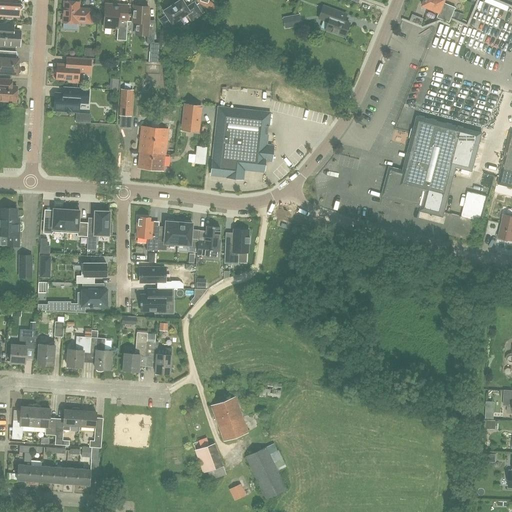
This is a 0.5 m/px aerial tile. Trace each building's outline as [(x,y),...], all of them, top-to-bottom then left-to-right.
[(6,19),(10,19),(13,19),(13,16),(20,16),(20,9),(21,9),(22,9),(23,9),(23,8),(23,7),(23,6),(23,5),(22,4),(21,4),(18,4),(17,0),(0,0),(0,15),(6,16),(6,19)] [(69,0),(69,2),(65,1),(64,22),(78,23),(78,21),(91,22),(92,9),(79,9),(79,2),(78,2),(78,0),(77,0),(69,0)] [(180,0),(163,11),(166,15),(160,20),(165,28),(171,23),(172,24),(173,23),(177,24),(180,22),(181,18),(187,14),(191,21),(202,14),(195,2),(187,7),(182,0),(180,0)] [(449,22),(451,17),(455,7),(444,3),(444,0),(422,0),(421,4),(423,4),(423,5),(439,12),(437,17),(449,22)] [(506,14),(507,10),(511,11),(511,4),(503,2),(500,12),(506,14)] [(137,6),(134,6),(133,22),(137,22),(136,35),(147,35),(147,43),(150,44),(149,62),(160,62),(159,43),(154,43),(155,31),(148,30),(149,20),(148,20),(149,7),(143,6),(143,5),(142,4),(141,3),(140,3),(139,3),(138,4),(137,4),(137,5),(137,6)] [(105,4),(104,27),(115,28),(118,28),(117,40),(126,41),(129,6),(120,5),(105,4)] [(345,37),(346,32),(350,23),(344,21),(347,14),(323,6),(319,18),(329,22),(326,30),(345,37)] [(457,13),(455,19),(461,22),(464,16),(457,13)] [(294,15),(282,17),(285,29),(296,27),(294,15)] [(20,46),(21,32),(21,31),(14,31),(14,24),(0,23),(0,45),(13,47),(13,45),(20,46)] [(85,49),(85,56),(94,57),(95,49),(85,49)] [(6,58),(6,51),(0,50),(0,73),(18,74),(18,73),(20,71),(20,67),(19,66),(19,59),(6,58)] [(90,70),(91,58),(66,57),(66,65),(57,64),(57,68),(55,69),(55,73),(57,75),(56,78),(69,79),(69,81),(78,82),(79,70),(90,70)] [(159,73),(160,65),(149,65),(145,65),(145,73),(159,73)] [(0,100),(16,101),(17,87),(12,87),(12,79),(0,78),(0,100)] [(88,101),(88,88),(63,86),(63,96),(61,96),(60,94),(55,93),(54,110),(65,111),(67,114),(71,111),(78,111),(79,100),(88,101)] [(120,115),(130,116),(132,90),(122,89),(120,115)] [(185,104),(182,130),(199,132),(202,106),(185,104)] [(270,116),(218,110),(211,175),(227,177),(242,179),(243,169),(263,172),(264,160),(271,161),(272,146),(266,145),(270,116)] [(479,143),(482,133),(417,116),(403,171),(389,167),(382,197),(421,207),(420,210),(443,216),(456,166),(472,170),(479,143)] [(165,155),(168,129),(142,126),(139,152),(140,152),(138,167),(163,170),(164,155),(165,155)] [(511,133),(510,133),(497,185),(511,188),(511,133)] [(468,191),(461,217),(482,222),(488,196),(468,191)] [(0,236),(8,236),(8,246),(19,246),(19,223),(17,223),(17,208),(1,208),(0,236)] [(43,231),(65,233),(66,209),(54,209),(53,216),(44,215),(43,231)] [(79,210),(66,209),(65,233),(78,234),(78,236),(87,236),(88,223),(79,222),(79,210)] [(110,211),(95,211),(94,223),(93,223),(92,234),(87,234),(87,249),(96,250),(96,235),(109,235),(109,233),(112,233),(112,224),(109,224),(110,211)] [(498,237),(511,239),(511,216),(504,214),(498,237)] [(150,217),(138,217),(137,227),(138,227),(137,237),(147,238),(146,250),(157,250),(157,249),(158,236),(159,226),(153,226),(153,221),(150,221),(150,217)] [(167,221),(166,221),(165,236),(158,236),(157,249),(166,250),(166,243),(177,244),(179,222),(174,222),(174,220),(167,219),(167,221)] [(197,252),(198,239),(191,238),(192,223),(191,223),(191,221),(185,220),(184,222),(179,222),(177,244),(188,245),(188,251),(197,252)] [(198,241),(197,254),(206,255),(209,256),(209,250),(218,251),(220,251),(220,241),(218,241),(220,227),(206,226),(206,231),(205,241),(198,241)] [(225,243),(224,263),(238,264),(238,262),(246,263),(247,252),(248,243),(249,243),(249,237),(248,237),(248,230),(234,229),(234,233),(233,243),(225,243)] [(32,257),(20,257),(20,277),(31,278),(32,257)] [(76,275),(76,283),(82,283),(94,283),(94,276),(106,276),(106,263),(81,263),(81,275),(76,275)] [(141,268),(141,282),(165,282),(165,268),(141,268)] [(82,292),(82,293),(84,293),(84,307),(85,307),(98,307),(98,305),(105,305),(105,301),(108,301),(108,290),(98,290),(98,284),(100,284),(100,283),(94,283),(82,283),(82,292)] [(155,313),(165,313),(165,301),(171,301),(171,288),(158,288),(158,289),(148,289),(148,295),(141,295),(141,310),(155,310),(155,313)] [(194,296),(198,300),(206,289),(194,289),(194,296)] [(55,321),(54,336),(63,337),(64,322),(55,321)] [(160,323),(159,330),(167,331),(168,323),(160,323)] [(21,329),(20,336),(19,345),(12,345),(11,362),(26,363),(27,348),(34,349),(36,330),(34,330),(35,326),(31,326),(30,327),(30,330),(21,329)] [(137,332),(136,340),(135,354),(124,353),(123,370),(139,371),(140,356),(145,357),(146,340),(147,338),(147,333),(137,332)] [(89,352),(90,337),(77,336),(76,349),(68,349),(67,366),(82,367),(83,352),(89,352)] [(94,368),(96,368),(96,370),(97,371),(99,371),(102,371),(103,370),(103,369),(110,369),(111,351),(104,350),(105,338),(90,337),(89,352),(96,353),(94,368)] [(154,341),(146,340),(145,357),(156,358),(155,372),(170,374),(172,355),(172,348),(157,347),(158,341),(154,341)] [(40,344),(38,364),(53,365),(55,345),(40,344)] [(261,381),(259,397),(279,399),(281,384),(261,381)] [(511,390),(504,390),(503,405),(511,405),(511,390)] [(224,440),(248,431),(236,397),(211,405),(224,440)] [(13,420),(12,431),(11,441),(21,442),(23,424),(34,425),(35,407),(21,406),(20,420),(13,420)] [(35,407),(34,425),(45,426),(45,434),(55,435),(56,423),(49,422),(49,418),(50,408),(35,407)] [(63,438),(63,430),(70,430),(70,424),(79,425),(80,410),(80,409),(78,407),(73,407),(71,408),(71,409),(64,409),(64,418),(56,418),(56,423),(56,426),(55,435),(55,438),(55,444),(62,445),(63,438)] [(80,410),(79,425),(95,426),(96,411),(80,410)] [(486,425),(486,428),(495,428),(495,426),(495,421),(495,420),(486,419),(486,420),(486,425)] [(89,447),(99,448),(101,448),(102,429),(95,429),(94,440),(90,440),(89,447)] [(41,443),(49,442),(48,435),(40,436),(41,443)] [(205,438),(193,442),(195,448),(207,444),(205,438)] [(215,442),(194,449),(202,473),(207,471),(209,479),(226,474),(215,442)] [(18,464),(17,480),(29,481),(30,465),(31,451),(32,446),(20,445),(19,451),(25,451),(24,462),(26,462),(26,465),(18,464)] [(99,448),(89,447),(82,446),(82,452),(91,452),(90,469),(91,469),(98,470),(99,460),(98,460),(99,448)] [(266,498),(286,489),(266,447),(246,456),(266,498)] [(30,465),(29,481),(41,482),(42,466),(30,465)] [(54,467),(42,466),(41,482),(53,483),(54,467)] [(66,468),(54,467),(53,483),(65,484),(66,468)] [(66,468),(65,484),(77,485),(79,468),(66,468)] [(91,469),(79,468),(77,485),(89,486),(91,469)] [(234,500),(245,495),(240,483),(228,488),(234,500)]
